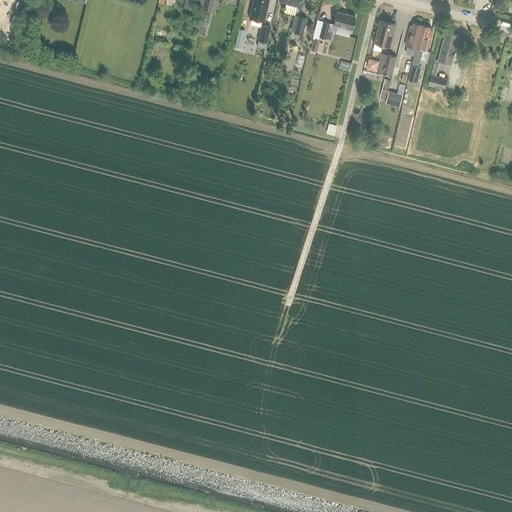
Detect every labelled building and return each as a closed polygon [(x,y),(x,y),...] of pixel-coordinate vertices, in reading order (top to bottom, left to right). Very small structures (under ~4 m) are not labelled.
[(195,0),(194,0),(188,0),(187,10),(193,12),(195,0)] [(208,12),(211,0),(203,0),(201,10),(208,12)] [(253,0),(249,18),(264,22),(268,0),(253,0)] [(497,0),(496,1),(495,5),(497,9),(501,10),(505,8),(506,4),(504,0),(497,0)] [(323,22),(319,38),(328,40),(330,29),(335,30),(336,26),(351,30),(352,30),(355,17),(336,12),(333,25),(323,22)] [(210,16),(202,14),(198,27),(206,29),(210,16)] [(298,16),(294,32),(303,34),(307,18),(298,16)] [(390,47),(391,44),(396,24),(380,20),(374,43),(390,47)] [(416,48),(422,25),(414,23),(413,26),(410,26),(405,46),(416,48)] [(257,47),(265,49),(270,27),(261,24),(257,40),(258,41),(257,47)] [(422,25),(416,48),(427,51),(433,31),(430,31),(431,28),(422,25)] [(445,40),(444,39),(438,60),(452,64),(457,44),(456,43),(458,35),(447,32),(445,40)] [(237,37),(234,47),(241,48),(243,39),(243,38),(237,37)] [(320,40),(313,39),(310,50),(320,53),(322,44),(319,43),(320,40)] [(423,50),(417,49),(412,65),(413,65),(408,80),(417,83),(422,68),(418,67),(423,50)] [(386,54),(381,72),(392,75),(397,57),(393,56),(388,54),(387,54),(386,54)] [(368,67),(379,71),(383,61),(372,57),(368,67)] [(436,76),(440,62),(436,61),(432,75),(436,76)] [(448,79),(436,76),(432,75),(429,86),(445,90),(448,79)] [(390,83),(384,82),(382,91),(388,93),(390,83)] [(404,96),(390,92),(387,104),(401,107),(404,96)] [(360,112),(354,115),(359,125),(365,122),(360,112)] [(403,112),(398,138),(390,136),(389,142),(396,143),(395,150),(408,153),(415,114),(403,112)] [(331,122),(329,133),(337,134),(340,124),(331,122)]
